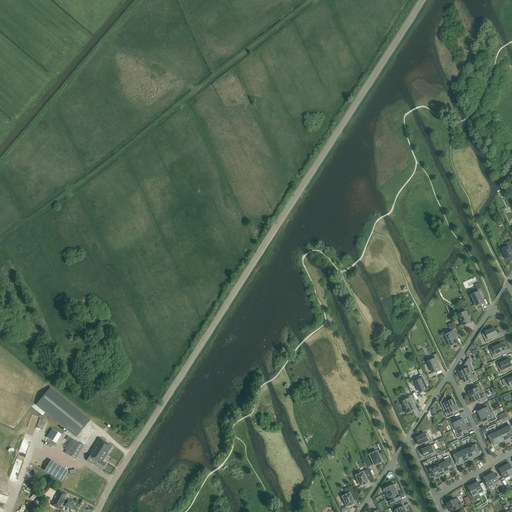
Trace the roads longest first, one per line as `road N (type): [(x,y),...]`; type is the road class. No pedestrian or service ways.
road 1 (unclassified): [(97,511),(422,0)]
road 2 (track): [(0,337),(95,411),(142,435)]
road 3 (residential): [(449,373),(407,437),(435,496)]
road 4 (residential): [(511,349),(491,306),(449,373)]
